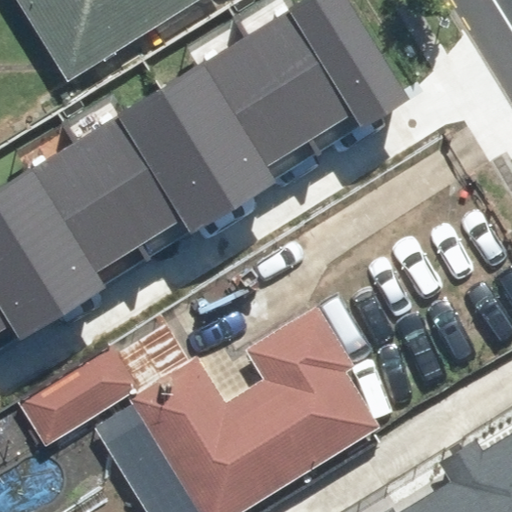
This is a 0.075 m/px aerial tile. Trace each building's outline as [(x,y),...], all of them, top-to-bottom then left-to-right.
[(0,356),(2,355),(0,351),(0,310),(8,305),(19,322),(101,272),(92,256),(177,204),(188,223),(415,85),(362,0),(260,0),(0,159),(0,356)] [(17,0),(66,79),(195,0),(17,0)] [(193,350),(126,390),(201,511),(232,511),(276,485),(276,484),(374,422),(342,372),(355,364),(332,330),(315,303),(243,348),(262,377),(225,402),(193,350)] [(132,382),(106,346),(20,407),(46,443),(132,382)] [(511,511),(511,419),(486,436),(474,417),(438,439),(448,456),(356,511),(511,511)]
